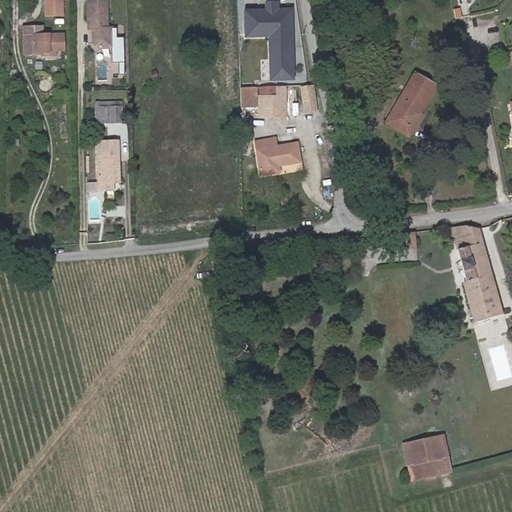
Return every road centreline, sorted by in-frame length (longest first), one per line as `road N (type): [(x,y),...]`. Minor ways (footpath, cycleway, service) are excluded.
road 1 (unclassified): [(0,260),(343,228)]
road 2 (unclassified): [(343,228),(313,185),(314,63),(304,0)]
road 3 (unclassified): [(343,228),(511,208)]
